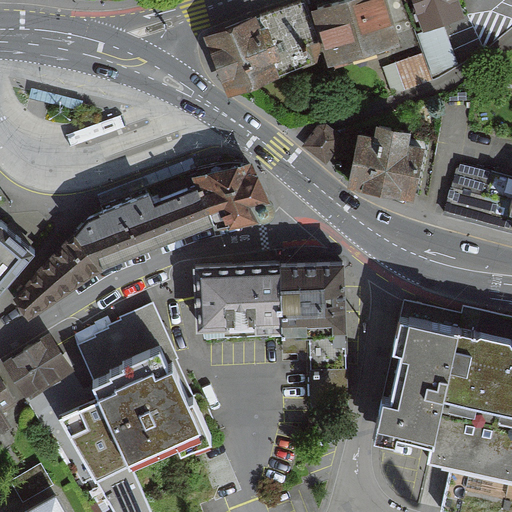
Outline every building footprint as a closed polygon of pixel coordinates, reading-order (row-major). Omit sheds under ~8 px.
[(396,0),(332,0),(319,4),(336,59),(408,38),(396,0)] [(465,0),(419,0),(428,25),(470,11),(465,0)] [(212,35),(232,90),(311,62),(304,43),(316,39),(302,2),(212,35)] [(384,66),(393,93),(433,80),(424,53),(384,66)] [(84,98),(32,86),(30,97),(82,108),(84,98)] [(366,129),(355,181),(426,196),(437,142),(418,138),(420,129),(387,121),(385,133),(366,129)] [(344,138),(321,123),(306,146),(328,161),(344,138)] [(253,159),(202,174),(216,227),(268,213),(273,208),(253,159)] [(511,227),(511,174),(468,163),(460,169),(449,212),(511,227)] [(158,189),(175,237),(216,227),(202,174),(158,189)] [(116,205),(135,251),(175,237),(158,189),(116,205)] [(81,231),(102,264),(135,251),(116,205),(95,213),(81,231)] [(0,215),(0,284),(35,244),(0,215)] [(18,296),(31,313),(102,264),(81,231),(18,296)] [(337,256),(279,259),(283,327),(310,326),(313,398),(344,396),(337,256)] [(279,259),(199,263),(202,331),(283,327),(279,259)] [(101,337),(84,344),(103,390),(130,458),(179,438),(181,444),(212,432),(192,382),(189,383),(156,300),(126,312),(128,317),(111,324),(112,327),(99,332),(101,337)] [(467,313),(410,300),(399,346),(409,348),(398,396),(390,394),(382,431),(433,443),(448,446),(460,395),(511,406),(511,315),(468,305),(467,313)] [(9,359),(25,387),(70,361),(53,333),(9,359)] [(0,366),(0,421),(12,414),(1,396),(13,389),(0,366)] [(148,511),(152,510),(130,458),(103,390),(59,410),(119,511),(148,511)] [(448,446),(433,443),(429,459),(456,465),(446,507),(470,511),(511,511),(511,406),(460,395),(448,446)] [(426,469),(424,504),(446,505),(448,470),(426,469)] [(70,511),(56,484),(3,511),(70,511)]
